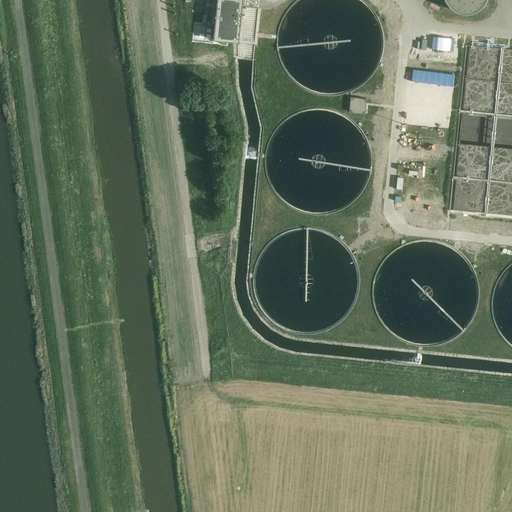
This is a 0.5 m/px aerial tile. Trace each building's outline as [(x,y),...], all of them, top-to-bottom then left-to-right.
[(238,43),(242,0),(208,0),(205,26),(214,27),(213,40),(221,41),(220,44),(226,45),(226,42),(238,43)] [(444,0),(447,4),(451,8),(456,11),(461,13),(467,13),(473,12),(478,9),(482,5),(485,0),(444,0)] [(404,74),(403,92),(415,93),(416,74),(404,74)] [(365,112),(366,99),(350,97),(349,110),(365,112)] [(482,470),(482,471),(482,472),(482,473),(482,474),(482,475),(482,476),(482,477),(482,478),(483,479),(483,480),(483,481),(484,481),(484,482),(484,483),(485,483),(485,484),(485,485),(486,485),(486,486),(487,487),(488,488),(489,489),(490,490),(491,491),(492,492),(493,492),(493,493),(494,493),(495,493),(496,494),(497,494),(498,495),(499,495),(500,495),(501,495),(502,496),(503,496),(504,496),(505,496),(506,496),(507,496),(508,496),(509,496),(510,496),(510,495),(511,495),(511,448),(510,448),(507,447),(506,447),(504,447),(502,447),(501,448),(499,448),(498,448),(497,449),(495,450),(494,450),(493,451),(492,451),(491,452),(490,453),(489,454),(488,455),(487,456),(487,457),(486,457),(486,458),(485,459),(484,461),(483,462),(483,463),(483,464),(482,465),(482,466),(482,467),(482,468),(482,469),(482,470)]
